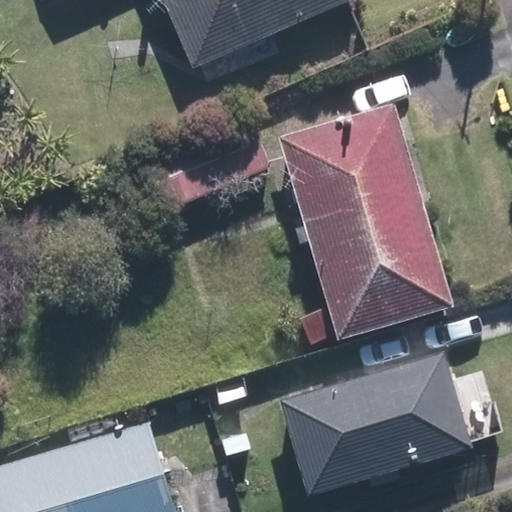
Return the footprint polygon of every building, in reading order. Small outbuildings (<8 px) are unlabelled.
[(162,0),(193,71),(351,5),(348,0),(162,0)] [(387,113),(278,145),(336,345),(446,313),(387,113)] [(245,116),(152,155),(174,208),(267,169),(245,116)] [(277,408),(305,500),(465,452),(437,360),(277,408)] [(0,470),(0,511),(165,511),(142,430),(0,470)]
